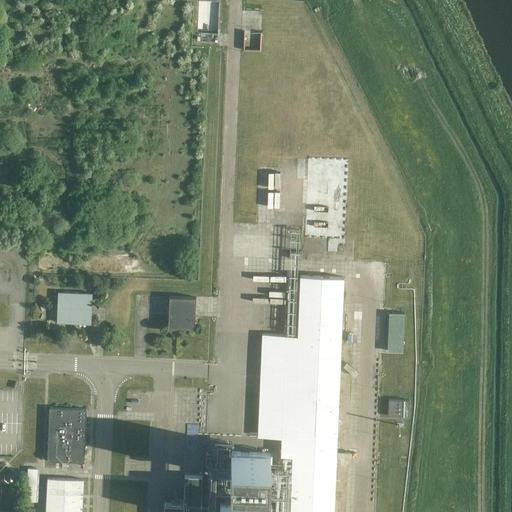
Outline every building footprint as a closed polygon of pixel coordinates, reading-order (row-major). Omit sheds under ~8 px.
[(334,511),(344,277),(302,275),(299,335),(263,333),(258,436),(283,437),(282,455),(293,456),(290,511),(334,511)] [(57,322),(91,323),(93,293),(59,291),(57,322)] [(196,297),(170,296),(169,326),(195,327),(196,297)] [(405,313),(389,312),(388,351),(404,351),(405,313)] [(410,399),(389,398),(388,415),(409,417),(410,399)] [(48,460),(85,461),(87,409),(50,408),(48,460)] [(231,477),(269,479),(271,453),(232,451),(231,477)] [(39,468),(28,468),(27,501),(38,501),(39,468)] [(201,511),(203,475),(185,475),(184,502),(165,502),(164,511),(201,511)] [(46,511),(82,511),(84,479),(48,478),(46,511)] [(219,511),(271,511),(272,504),(266,503),(267,497),(246,497),(246,502),(220,501),(219,511)]
